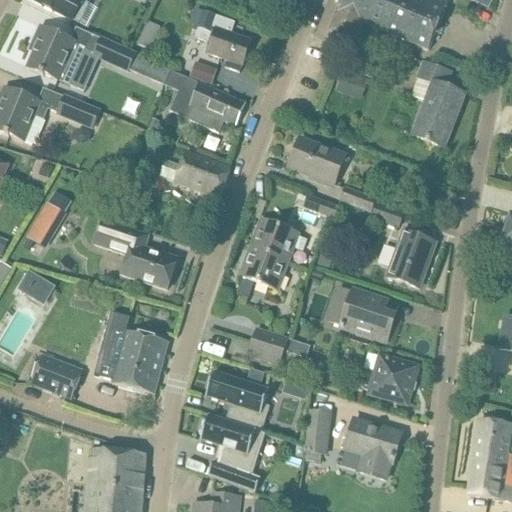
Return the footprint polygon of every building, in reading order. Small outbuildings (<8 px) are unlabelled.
[(29,0),(30,1),(47,10),(73,23),(83,2),(86,4),(88,0),(144,0),(150,3),(151,0),(29,0)] [(340,0),(335,13),(337,13),(329,32),(355,42),(362,24),(410,44),(429,52),(449,1),(445,0),(340,0)] [(479,0),(477,4),(487,10),(493,0),(479,0)] [(251,42),(232,35),(236,23),(204,12),(199,26),(199,28),(195,38),(211,44),(207,55),(227,62),(225,69),(239,74),(251,42)] [(39,46),(28,70),(44,78),(44,76),(69,87),(81,58),(97,65),(99,59),(93,56),(101,40),(76,29),(71,41),(41,28),(34,44),(39,46)] [(143,33),(137,45),(150,51),(155,39),(143,33)] [(99,59),(128,72),(135,56),(101,40),(93,56),(99,59)] [(197,64),(192,78),(210,86),(216,72),(197,64)] [(418,80),(411,98),(426,103),(413,137),(444,149),(464,96),(444,88),(450,74),(423,64),(418,79),(418,80)] [(368,82),(343,72),(335,92),(360,102),(368,82)] [(172,73),(166,87),(179,93),(170,113),(187,120),(192,109),(224,123),(235,128),(245,106),(227,97),(200,85),(172,73)] [(0,103),(3,105),(0,113),(0,134),(9,138),(9,137),(24,143),(26,144),(32,147),(36,145),(40,134),(39,131),(32,128),(36,119),(43,121),(48,109),(39,105),(40,104),(23,97),(5,89),(0,100),(0,103)] [(64,99),(58,115),(93,130),(99,113),(64,99)] [(345,157),(319,147),(300,140),(289,170),(334,187),(345,157)] [(155,153),(166,158),(171,146),(160,141),(155,153)] [(186,154),(180,168),(165,163),(159,179),(219,200),(230,170),(186,154)] [(42,165),(38,178),(41,180),(47,182),(52,168),(42,165)] [(370,215),(375,201),(346,190),(340,203),(370,215)] [(55,193),(48,204),(65,215),(72,203),(55,193)] [(339,209),(307,197),(303,210),(334,221),(339,209)] [(48,204),(28,238),(22,249),(29,253),(35,243),(47,250),(67,216),(65,215),(48,204)] [(404,214),(377,205),(373,218),(399,227),(404,214)] [(511,215),(500,249),(511,253),(511,215)] [(267,257),(288,265),(299,236),(261,221),(252,245),(269,252),(267,257)] [(152,255),(152,253),(132,246),(131,247),(121,244),(125,230),(102,222),(94,246),(128,257),(122,277),(167,292),(177,261),(159,255),(158,257),(152,255)] [(435,245),(417,238),(404,234),(388,279),(419,290),(435,245)] [(269,252),(252,245),(240,278),(278,292),(288,265),(267,257),(269,252)] [(334,256),(323,252),(317,267),(329,274),(334,256)] [(0,289),(12,269),(2,263),(0,265),(0,289)] [(314,270),(311,278),(321,282),(324,274),(314,270)] [(28,272),(17,292),(44,307),(55,288),(28,272)] [(387,303),(368,296),(353,291),(341,329),(386,344),(395,318),(383,314),(387,303)] [(511,319),(506,319),(500,350),(511,352),(511,319)] [(257,332),(253,345),(283,354),(287,341),(257,332)] [(168,344),(126,333),(112,385),(154,396),(168,344)] [(288,341),(284,353),(306,360),(310,348),(288,341)] [(283,354),(253,345),(249,357),(279,366),(283,354)] [(71,401),(82,373),(43,357),(32,385),(71,401)] [(378,357),(374,374),(370,373),(365,375),(362,388),(364,392),(368,393),(368,396),(407,407),(418,368),(378,357)] [(265,375),(250,370),(247,381),(261,386),(265,375)] [(226,423),(262,435),(271,408),(267,407),(271,393),(269,392),(269,391),(268,391),(267,391),(215,374),(214,373),(206,399),(207,399),(207,398),(231,406),(226,423)] [(331,417),(307,414),(303,456),(305,457),(304,464),(321,465),(321,458),(327,459),(331,417)] [(251,478),(265,436),(262,435),(226,423),(209,418),(210,417),(208,417),(206,424),(203,423),(199,434),(202,436),(200,442),(201,443),(202,442),(223,449),(217,467),(212,465),(209,478),(254,494),(259,482),(251,480),(251,478)] [(401,436),(382,430),(353,421),(344,451),(362,457),(357,473),(386,481),(391,465),(392,466),(401,436)] [(511,427),(499,426),(479,423),(468,497),(511,503),(511,494),(511,458),(507,458),(511,427)] [(140,511),(145,456),(91,451),(85,511),(140,511)] [(239,511),(241,499),(232,498),(212,496),(211,509),(192,507),(191,511),(239,511)] [(254,511),(270,511),(271,503),(255,502),(254,511)]
